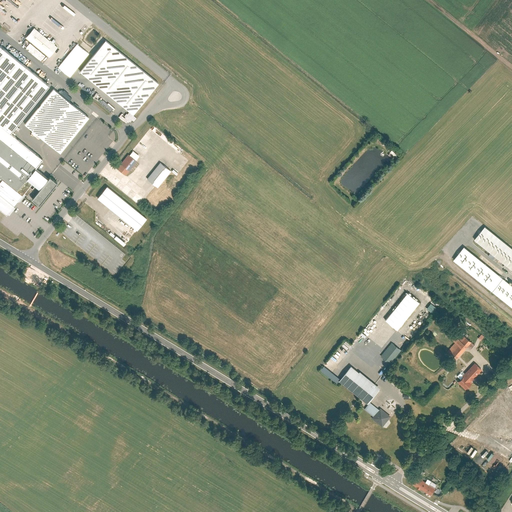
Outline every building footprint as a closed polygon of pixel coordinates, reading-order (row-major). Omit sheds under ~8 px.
[(31,30),(25,38),(48,56),(54,48),(31,30)] [(107,40),(81,72),(134,115),(160,83),(107,40)] [(78,42),(60,67),(73,76),(91,52),(78,42)] [(0,211),(5,216),(28,190),(35,195),(32,199),(40,205),(57,182),(50,176),(48,179),(37,170),(39,167),(35,164),(40,157),(10,132),(48,86),(0,46),(0,211)] [(53,88),(25,122),(59,150),(87,117),(53,88)] [(77,147),(96,162),(113,141),(94,126),(77,147)] [(150,145),(141,138),(129,151),(131,152),(128,156),(126,155),(118,165),(128,173),(137,163),(135,161),(137,158),(138,159),(150,145)] [(159,163),(146,180),(156,188),(169,171),(159,163)] [(106,186),(96,199),(136,231),(146,218),(106,186)] [(72,232),(79,237),(88,226),(81,220),(72,232)] [(511,273),(511,251),(483,229),(473,242),(511,273)] [(120,235),(117,238),(126,246),(129,243),(120,235)] [(511,309),(511,286),(465,248),(454,261),(511,309)] [(436,251),(427,255),(431,261),(439,257),(436,251)] [(426,266),(425,263),(421,264),(420,262),(413,264),(416,270),(426,266)] [(385,321),(396,330),(412,310),(401,301),(385,321)] [(450,355),(455,360),(466,347),(460,342),(450,355)] [(381,357),(390,364),(400,350),(392,343),(381,357)] [(456,383),(465,391),(481,372),(472,364),(456,383)] [(378,389),(350,367),(337,384),(365,406),(378,389)] [(369,403),(363,410),(372,417),(378,410),(369,403)] [(371,420),(380,428),(389,416),(380,408),(371,420)] [(416,476),(411,485),(429,496),(435,487),(416,476)]
